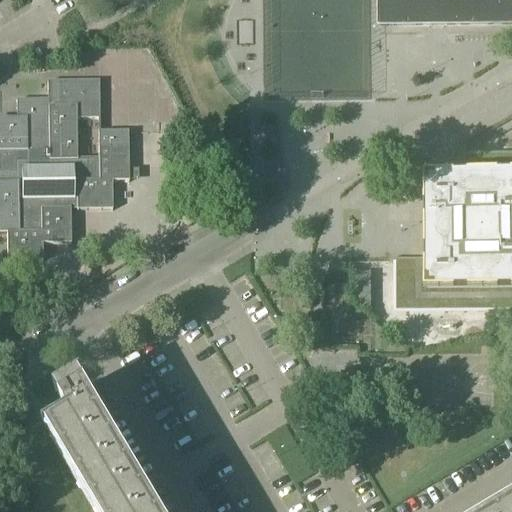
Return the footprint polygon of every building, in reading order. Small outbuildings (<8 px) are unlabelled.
[(511,0),(379,0),(379,26),(511,25),(511,0)] [(0,235),(6,235),(7,263),(8,263),(8,262),(41,262),(41,263),(42,263),(42,246),(43,246),(70,246),(70,211),(76,211),(76,213),(77,213),(77,212),(111,211),(111,212),(112,212),(111,184),(128,184),(128,182),(127,183),(127,171),(128,171),(128,168),(127,168),(127,135),(128,135),(128,134),(98,134),(99,149),(97,149),(98,160),(76,161),(75,121),(97,120),(96,83),(47,84),(48,102),(25,102),(16,102),(16,103),(17,103),(17,120),(13,120),(13,122),(0,121),(0,235)] [(389,262),(389,263),(397,263),(397,312),(511,311),(511,157),(465,158),(465,150),(464,150),(464,178),(426,178),(426,194),(426,262),(389,262)] [(350,310),(370,309),(370,301),(370,274),(350,274),(350,301),(350,310)] [(58,404),(43,413),(48,420),(48,421),(55,434),(48,438),(46,439),(47,442),(48,441),(50,440),(54,437),(98,511),(151,511),(92,413),(84,400),(90,396),(90,395),(89,395),(84,388),(57,404),(58,404)]
